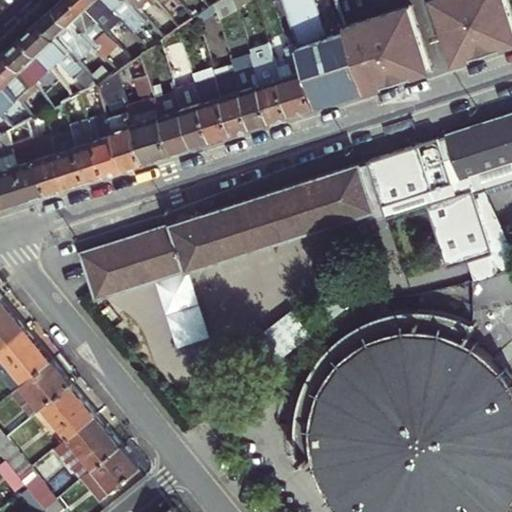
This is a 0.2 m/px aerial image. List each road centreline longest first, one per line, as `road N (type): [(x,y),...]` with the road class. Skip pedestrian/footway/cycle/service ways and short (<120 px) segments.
road 1 (residential): [(0,233),(511,72)]
road 2 (residential): [(183,463),(0,235)]
